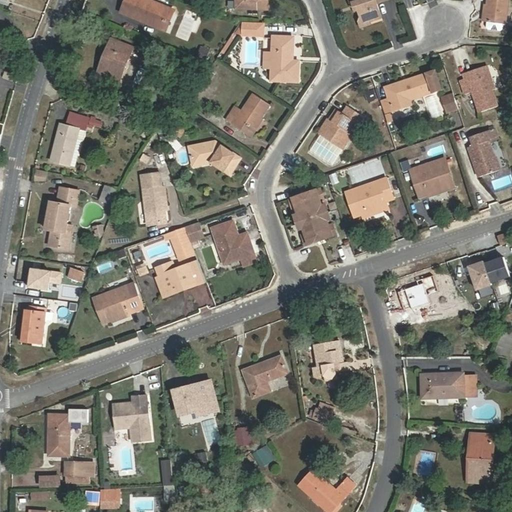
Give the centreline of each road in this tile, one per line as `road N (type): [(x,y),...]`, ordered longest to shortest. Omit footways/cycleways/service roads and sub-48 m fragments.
road 1 (residential): [(0,402),(295,293)]
road 2 (residential): [(0,276),(20,156),(69,0)]
road 3 (residential): [(339,68),(264,185),(295,293)]
road 4 (residential): [(368,267),(396,382),(395,436),(376,511)]
road 5 (residential): [(368,267),(511,219)]
